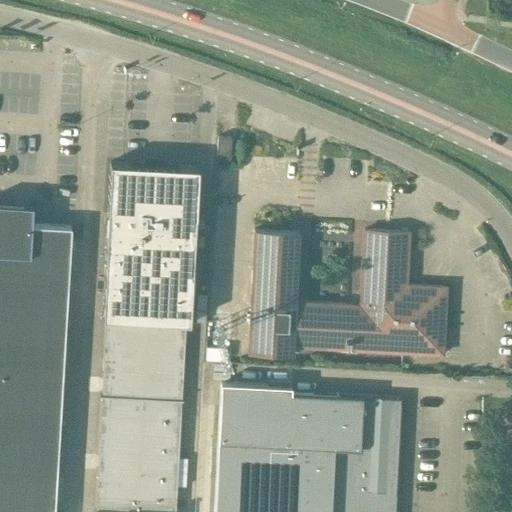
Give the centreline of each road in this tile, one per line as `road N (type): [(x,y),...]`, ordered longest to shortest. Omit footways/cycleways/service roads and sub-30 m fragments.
road 1 (unclassified): [(511,239),(494,212),(446,176),(317,118),(0,16)]
road 2 (primary): [(511,157),(273,52),(114,0)]
